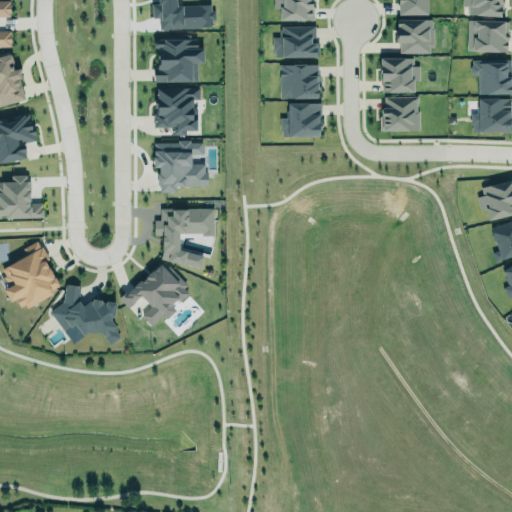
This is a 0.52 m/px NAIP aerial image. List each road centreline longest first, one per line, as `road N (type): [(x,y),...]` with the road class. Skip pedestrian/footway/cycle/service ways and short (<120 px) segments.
road 1 (residential): [(41,0),(74,227),(77,240),(98,250)]
road 2 (residential): [(116,0),(120,227),(118,240),(98,250)]
road 3 (residential): [(511,151),(359,141)]
